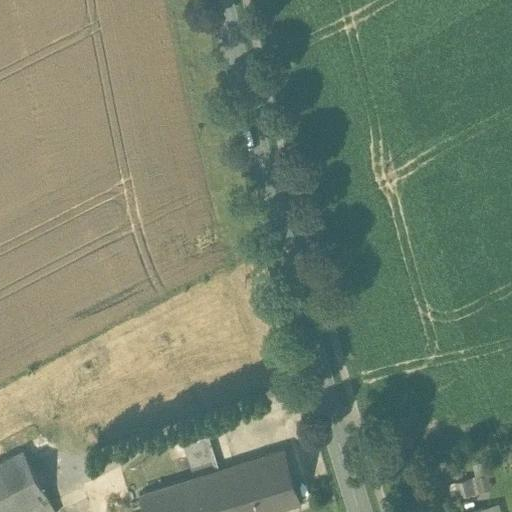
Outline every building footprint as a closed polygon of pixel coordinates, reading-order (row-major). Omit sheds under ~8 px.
[(209,433),(184,441),(192,468),(217,460),(209,433)] [(285,447),(226,465),(240,511),(263,511),(301,501),(285,447)] [(23,448),(0,460),(0,511),(15,511),(48,495),(23,448)] [(240,511),(226,465),(139,492),(145,511),(240,511)] [(488,473),(467,476),(469,487),(490,484),(488,473)] [(48,495),(15,511),(56,511),(57,511),(48,495)]
